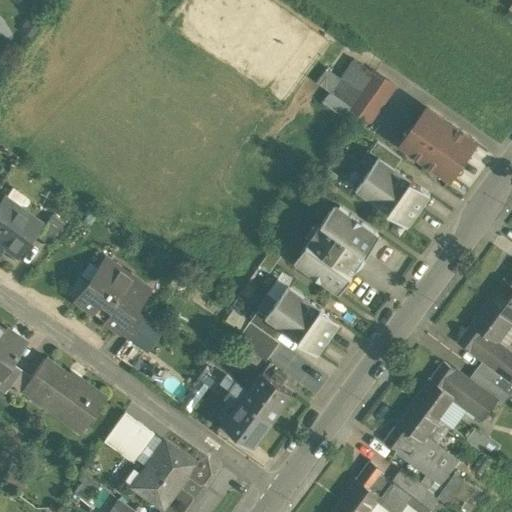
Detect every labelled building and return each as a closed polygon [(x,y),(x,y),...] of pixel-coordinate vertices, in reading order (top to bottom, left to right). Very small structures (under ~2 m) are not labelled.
[(349,107),(374,71),(353,56),(341,73),(329,65),(315,84),(328,93),(349,107)] [(374,71),(349,107),(364,117),(369,121),(394,86),(374,71)] [(356,128),(364,117),(349,107),(328,93),(321,103),(356,128)] [(442,119),(426,107),(401,143),(450,177),(475,142),(451,125),(450,126),(441,120),(442,119)] [(377,140),(369,151),(377,156),(378,156),(394,167),(401,158),(377,140)] [(377,156),(356,187),(388,210),(388,211),(407,225),(430,192),(411,179),(394,167),(378,156),(377,156)] [(328,167),(313,187),(323,194),(337,174),(328,167)] [(38,223),(3,199),(0,203),(0,244),(15,255),(38,223)] [(333,214),(329,211),(322,221),(323,229),(315,240),(307,241),(300,251),(305,255),(299,263),(340,292),(353,273),(352,273),(366,252),(367,253),(380,234),(339,206),(333,214)] [(50,215),(35,236),(46,244),(61,223),(50,215)] [(314,222),(306,234),(307,241),(315,240),(323,229),(322,221),(314,222)] [(273,244),(259,264),(269,271),(283,252),(273,244)] [(146,290),(109,264),(103,273),(98,269),(75,301),(117,331),(118,331),(133,310),(146,290)] [(505,278),(488,301),(511,318),(511,283),(506,279),(505,278)] [(320,307),(287,284),(266,315),(265,316),(282,327),(298,339),(317,353),(340,321),(320,307)] [(511,318),(488,301),(472,323),(485,332),(497,341),(497,340),(511,319),(511,318)] [(142,316),(133,310),(118,331),(127,337),(142,316)] [(266,315),(257,310),(250,320),(274,338),(282,327),(265,316),(266,315)] [(473,323),(459,341),(471,350),(485,332),(473,323)] [(3,332),(0,336),(0,377),(10,363),(24,344),(4,329),(2,332),(3,332)] [(497,341),(485,332),(471,350),(483,359),(503,376),(504,375),(511,381),(511,380),(511,351),(497,340),(497,341)] [(29,376),(20,389),(21,390),(45,407),(51,399),(84,423),(103,398),(77,379),(75,382),(42,359),(29,376)] [(503,376),(483,359),(476,369),(509,394),(511,389),(511,380),(511,381),(504,375),(503,376)] [(237,380),(210,360),(204,369),(231,388),(237,380)] [(445,361),(431,379),(443,388),(457,371),(445,361)] [(10,363),(0,377),(0,391),(3,393),(6,390),(20,370),(10,363)] [(231,388),(204,369),(198,377),(224,396),(231,388)] [(509,394),(476,369),(468,379),(497,401),(496,401),(501,405),(509,394)] [(20,370),(6,390),(16,396),(21,390),(20,389),(29,376),(20,370)] [(249,389),(237,380),(231,388),(272,418),(292,391),(281,383),(285,378),(275,371),(272,376),(263,370),(260,374),(255,370),(251,377),(255,380),(249,389)] [(468,379),(457,371),(443,388),(455,397),(483,418),(496,401),(497,401),(468,379)] [(431,379),(430,378),(414,400),(439,419),(455,397),(443,388),(431,379)] [(272,418),(231,388),(224,396),(237,405),(231,413),(226,410),(221,417),(226,420),(223,424),(232,430),(228,435),(238,442),(241,437),(252,444),(272,418)] [(414,400),(397,422),(410,432),(422,441),(425,437),(439,419),(414,400)] [(153,433),(123,411),(102,440),(132,462),(153,433)] [(439,419),(425,437),(437,446),(450,428),(439,419)] [(398,423),(385,440),(397,449),(410,432),(398,423)] [(488,442),(472,429),(465,439),(481,451),(488,442)] [(437,446),(425,437),(422,441),(410,432),(397,449),(398,450),(401,446),(408,451),(405,455),(427,472),(441,482),(458,461),(437,446)] [(195,463),(165,441),(131,487),(161,509),(195,463)] [(372,460),(359,478),(370,487),(380,473),(384,469),(372,460)] [(420,482),(400,467),(391,480),(412,496),(419,486),(436,499),(439,496),(437,494),(420,482)] [(441,482),(427,472),(420,482),(437,494),(444,484),(441,482)] [(391,481),(380,473),(370,487),(382,495),(378,500),(389,508),(388,508),(393,511),(399,511),(408,502),(421,511),(427,511),(436,499),(419,486),(412,496),(391,480),(391,481)] [(357,477),(341,500),(357,511),(368,511),(378,500),(382,495),(370,487),(359,478),(357,477)] [(444,484),(437,494),(439,496),(447,501),(459,485),(450,477),(444,484)] [(474,485),(463,501),(466,503),(460,511),(467,511),(482,490),(474,485)] [(136,511),(117,499),(107,511),(136,511)] [(357,511),(341,500),(331,511),(357,511)] [(378,500),(368,511),(385,511),(388,508),(389,508),(378,500)]
